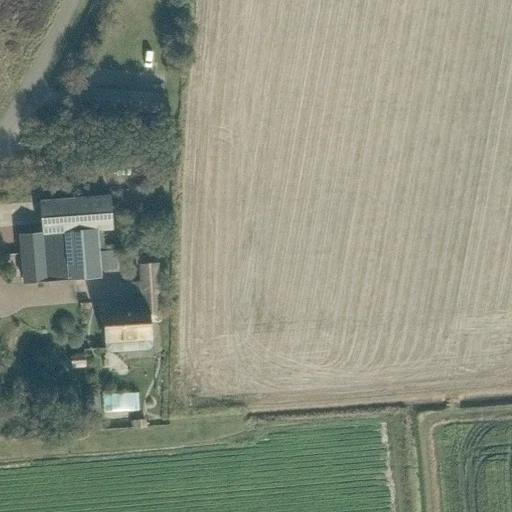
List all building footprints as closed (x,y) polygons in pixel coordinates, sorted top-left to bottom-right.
[(94,88),(92,108),(164,114),(166,95),(94,88)] [(45,233),(21,235),(25,284),(102,278),(98,231),(113,229),(110,195),(43,201),(45,233)] [(149,256),(136,257),(137,265),(142,264),(144,300),(160,299),(158,264),(149,264),(149,256)] [(131,309),(105,311),(107,341),(122,340),(123,351),(143,350),(142,339),(153,338),(151,320),(161,319),(160,299),(144,300),(131,301),(131,309)] [(72,368),(86,367),(85,352),(71,353),(72,368)] [(145,420),(133,420),(133,429),(146,428),(145,420)]
